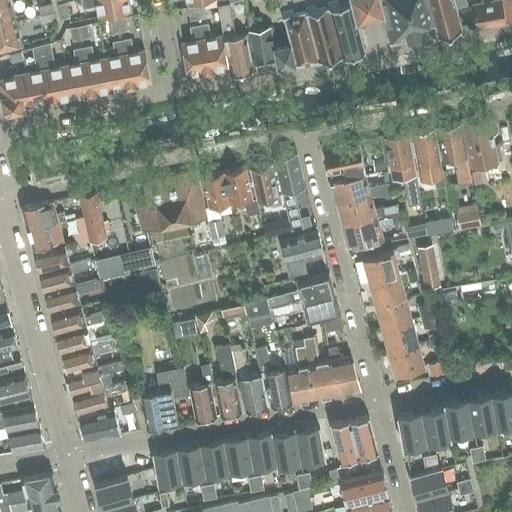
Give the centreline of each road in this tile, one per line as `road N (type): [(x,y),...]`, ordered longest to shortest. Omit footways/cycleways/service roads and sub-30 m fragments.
road 1 (residential): [(178,100),(511,29)]
road 2 (residential): [(67,454),(378,398)]
road 3 (residential): [(1,199),(311,140)]
road 4 (residential): [(378,398),(311,140)]
road 5 (residential): [(67,454),(1,199)]
road 6 (residential): [(311,140),(511,101)]
road 7 (residential): [(0,136),(178,100)]
road 8 (residential): [(378,398),(511,374)]
